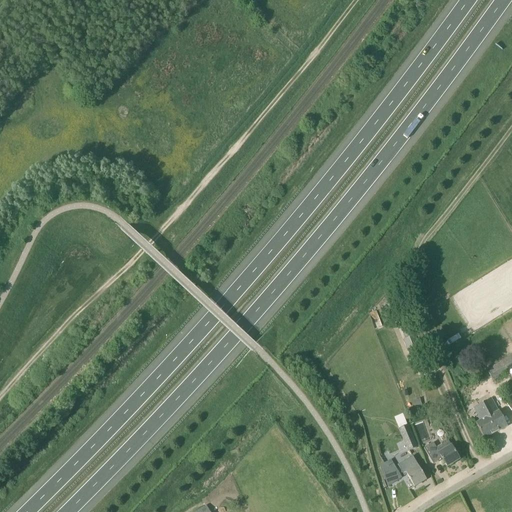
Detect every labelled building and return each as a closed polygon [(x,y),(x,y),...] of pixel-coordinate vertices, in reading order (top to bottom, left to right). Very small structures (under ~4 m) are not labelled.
[(412,362),(425,357),(409,322),(400,326),(400,327),(402,326),(408,339),(404,341),(412,362)] [(499,372),(511,365),(511,354),(489,366),(492,372),(497,369),(499,372)] [(478,406),(485,419),(476,424),(484,439),(507,427),(499,412),(492,399),(478,406)] [(409,452),(417,448),(408,426),(399,430),(409,452)] [(424,449),(433,465),(442,459),(447,467),(460,460),(448,441),(436,448),(433,443),(424,449)] [(388,486),(402,478),(391,459),(377,466),(388,486)] [(414,487),(427,480),(415,460),(409,464),(412,470),(406,474),(414,487)]
